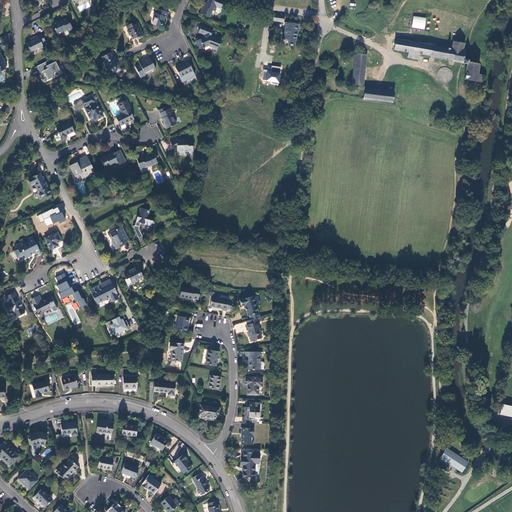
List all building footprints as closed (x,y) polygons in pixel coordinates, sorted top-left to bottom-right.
[(216,7),(220,9),(223,1),(219,0),(207,0),(208,0),(207,2),(204,4),(200,14),(204,15),(204,16),(209,18),(212,11),(214,12),(216,7)] [(167,12),(156,9),(153,17),(153,19),(152,22),(157,24),(158,27),(162,25),(162,24),(164,23),(163,21),(165,17),(166,17),(167,12)] [(283,23),(284,16),(272,14),(271,21),(283,23)] [(425,29),(426,17),(413,16),(412,28),(425,29)] [(56,21),(51,24),(58,38),(59,38),(58,35),(63,33),(62,32),(66,30),(67,31),(72,29),(66,18),(57,22),(56,21)] [(298,24),(286,23),(283,39),(288,40),(288,45),(295,46),(298,24)] [(133,39),(142,35),(140,30),(139,31),(135,24),(131,26),(131,24),(126,27),(128,31),(127,31),(129,36),(130,35),(133,39)] [(204,38),(203,38),(195,41),(198,48),(203,46),(203,48),(202,48),(203,49),(204,48),(209,45),(212,47),(212,48),(217,50),(221,39),(217,38),(217,39),(210,36),(213,30),(201,26),(198,33),(204,35),(204,34),(206,35),(204,38)] [(26,43),(30,51),(38,47),(39,50),(44,49),(41,44),(45,42),(41,34),(30,40),(30,41),(26,43)] [(481,83),(480,75),(478,74),(479,64),(468,62),(468,59),(464,59),(465,58),(465,56),(464,55),(465,51),(463,50),(464,44),(453,41),(451,48),(451,47),(447,47),(446,47),(396,39),(394,50),(408,52),(419,54),(430,56),(430,57),(462,63),(463,63),(466,64),(464,79),(481,83)] [(112,52),(101,57),(103,62),(102,63),(105,69),(109,67),(110,69),(118,65),(115,59),(114,60),(113,57),(114,57),(112,52)] [(363,85),(366,55),(356,54),(352,84),(363,85)] [(156,70),(149,57),(142,60),(142,62),(140,63),(139,62),(138,62),(139,65),(135,67),(140,78),(145,76),(144,73),(152,69),(153,71),(156,70)] [(44,82),(62,74),(56,61),(47,65),(45,62),(37,66),(44,82)] [(188,62),(175,68),(182,82),(195,76),(188,62)] [(271,66),(271,70),(263,69),(262,80),(279,83),(282,67),(271,66)] [(365,89),(364,99),(392,103),(394,92),(365,89)] [(84,108),(89,119),(93,117),(95,120),(103,117),(95,102),(91,95),(81,100),(85,107),(84,108)] [(120,126),(133,119),(129,111),(130,108),(126,100),(123,102),(122,101),(120,102),(120,103),(117,104),(122,114),(115,117),(120,126)] [(160,113),(159,114),(162,118),(161,119),(164,125),(163,125),(165,129),(176,124),(171,115),(173,113),(170,108),(168,109),(160,113)] [(69,122),(56,129),(61,139),(66,137),(66,135),(74,131),(69,122)] [(192,152),(192,141),(187,141),(187,139),(176,139),(170,142),(172,145),(176,143),(176,154),(182,153),(182,152),(192,152)] [(108,155),(100,159),(105,168),(109,166),(109,167),(118,163),(119,165),(125,162),(119,150),(113,153),(109,156),(108,155)] [(143,157),(136,159),(139,167),(143,166),(144,168),(145,168),(150,166),(156,164),(154,159),(155,159),(154,156),(155,155),(154,153),(147,156),(147,155),(143,156),(143,157)] [(74,164),(69,166),(72,172),(75,176),(79,174),(81,179),(92,173),(90,169),(92,168),(86,156),(75,161),(77,164),(75,165),(74,164)] [(39,173),(29,179),(32,185),(34,184),(38,192),(40,192),(46,189),(48,188),(44,181),(43,181),(39,173)] [(37,215),(40,222),(44,221),(47,227),(64,220),(59,206),(37,215)] [(144,225),(151,226),(152,224),(153,222),(152,222),(153,220),(146,218),(148,211),(140,208),(137,218),(136,218),(135,226),(133,226),(138,238),(142,236),(138,229),(140,223),(144,224),(144,225)] [(123,243),(128,240),(121,227),(109,233),(111,237),(112,237),(114,241),(111,242),(113,246),(114,246),(116,249),(121,246),(120,244),(123,243)] [(52,234),(46,237),(44,238),(50,250),(58,246),(56,243),(61,241),(57,233),(52,235),(52,234)] [(36,257),(41,254),(34,240),(30,242),(29,241),(25,243),(24,241),(16,246),(17,249),(14,251),(17,258),(23,255),(25,258),(30,255),(29,253),(33,251),(36,257)] [(137,267),(123,273),(126,279),(124,280),(125,282),(126,282),(128,287),(129,288),(130,287),(133,286),(132,284),(137,281),(137,280),(142,277),(137,267)] [(67,274),(52,281),(57,290),(56,291),(59,296),(60,296),(62,295),(63,294),(61,290),(68,286),(68,285),(71,283),(67,274)] [(110,280),(89,290),(96,304),(109,298),(111,302),(118,299),(116,294),(110,280)] [(181,286),(179,297),(192,299),(192,298),(197,299),(199,289),(193,288),(181,286)] [(22,314),(23,313),(25,313),(16,296),(8,300),(9,301),(7,301),(8,302),(4,304),(9,314),(10,313),(13,314),(14,316),(19,314),(22,314)] [(42,301),(39,296),(31,300),(36,311),(36,314),(36,315),(40,316),(42,316),(43,312),(50,309),(51,311),(52,312),(54,312),(57,311),(54,305),(50,297),(42,301)] [(228,299),(211,296),(210,306),(223,308),(223,309),(227,310),(228,299)] [(249,315),(250,320),(257,318),(259,317),(255,303),(253,297),(253,296),(240,300),(242,306),(244,306),(248,315),(249,315)] [(107,321),(112,335),(130,329),(127,320),(123,321),(121,316),(107,321)] [(186,331),(188,318),(178,316),(176,330),(186,331)] [(258,322),(257,318),(250,320),(246,321),(247,325),(246,325),(251,341),(258,339),(257,334),(260,333),(257,322),(258,322)] [(182,361),(184,343),(170,341),(169,348),(172,348),(171,360),(182,361)] [(218,352),(208,350),(205,364),(215,366),(218,352)] [(260,362),(260,352),(246,352),(245,357),(249,357),(249,370),(260,370),(260,362)] [(114,374),(91,374),(92,385),(114,385),(114,374)] [(75,375),(61,379),(64,389),(77,385),(75,375)] [(220,377),(210,375),(207,388),(218,390),(220,377)] [(136,376),(122,376),(123,388),(137,388),(136,376)] [(262,377),(248,377),(248,378),(245,378),(245,385),(248,385),(248,395),(258,395),(259,387),(262,387),(262,377)] [(46,380),(32,384),(36,397),(41,396),(41,393),(49,391),(46,380)] [(175,384),(153,381),(153,391),(168,392),(168,395),(173,395),(174,393),(175,384)] [(242,417),(242,423),(243,423),(252,424),(252,420),(254,420),(254,417),(258,418),(259,412),(258,412),(259,403),(249,402),(249,407),(245,407),(244,417),(242,417)] [(218,408),(200,405),(199,415),(203,416),(212,418),(212,417),(217,418),(218,408)] [(113,423),(98,421),(96,432),(105,433),(111,434),(113,423)] [(76,423),(60,425),(61,435),(71,433),(71,435),(77,434),(76,423)] [(251,428),(252,424),(243,423),(242,428),(241,428),(241,444),(250,444),(251,435),(253,435),(254,428),(251,428)] [(137,426),(123,424),(121,435),(136,437),(137,426)] [(38,432),(29,435),(31,444),(39,442),(39,444),(44,445),(46,434),(38,432)] [(167,441),(155,434),(150,443),(162,450),(167,441)] [(18,456),(4,442),(0,446),(0,456),(0,457),(9,465),(18,456)] [(468,462),(446,448),(439,459),(462,472),(468,462)] [(259,452),(242,452),(242,457),(241,457),(241,466),(242,466),(242,478),(254,478),(254,464),(258,464),(259,452)] [(175,461),(184,473),(191,467),(186,459),(187,459),(183,455),(175,461)] [(113,459),(99,456),(97,467),(110,470),(113,459)] [(65,480),(77,466),(69,459),(56,472),(65,480)] [(138,468),(124,462),(121,472),(135,477),(138,468)] [(37,480),(26,469),(17,479),(28,489),(37,480)] [(161,484),(148,475),(141,485),(146,489),(147,488),(154,493),(161,484)] [(192,478),(201,495),(210,490),(204,480),(205,480),(203,476),(199,478),(197,475),(192,478)] [(52,499),(41,489),(33,498),(40,505),(41,504),(44,507),(52,499)] [(168,496),(160,503),(168,511),(176,506),(171,501),(168,496)] [(115,502),(107,510),(109,511),(124,511),(119,507),(119,506),(115,502)] [(219,511),(218,505),(217,506),(216,502),(208,504),(209,508),(208,508),(208,511),(219,511)]
